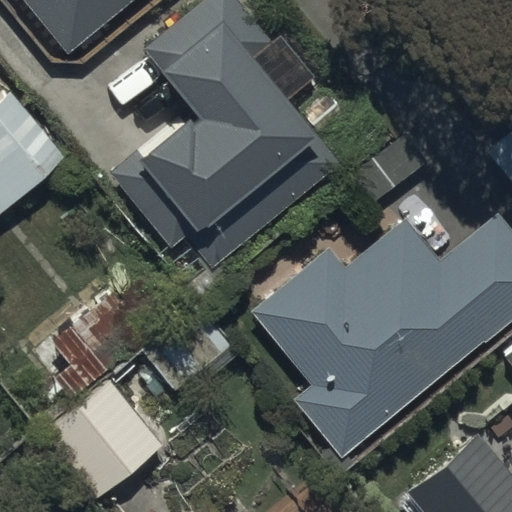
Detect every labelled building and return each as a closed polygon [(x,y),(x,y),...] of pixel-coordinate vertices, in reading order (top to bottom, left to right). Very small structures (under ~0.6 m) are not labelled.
[(30,0),(62,39),(109,0),(30,0)] [(271,26),(250,0),(164,0),(131,25),(177,84),(125,124),(133,135),(107,155),(165,230),(183,217),(206,247),(335,149),(251,41),(271,26)] [(57,142),(1,77),(0,77),(0,198),(46,159),(42,155),(57,142)] [(511,175),(497,158),(476,177),(511,218),(511,175)] [(335,443),(511,298),(511,224),(491,199),(433,247),(396,202),(339,249),(323,230),(243,296),(305,370),(286,385),(335,443)] [(511,333),(500,344),(511,358),(511,333)] [(153,431),(100,364),(36,416),(89,482),(153,431)] [(511,511),(511,467),(469,416),(399,473),(431,511),(511,511)] [(335,511),(325,499),(309,511),(335,511)]
